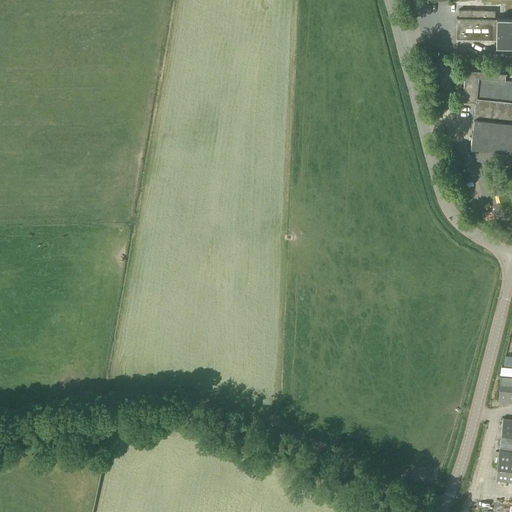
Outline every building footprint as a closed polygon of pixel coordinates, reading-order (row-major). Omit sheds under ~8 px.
[(455,12),(455,4),(423,4),(423,12),(430,12),(430,26),(441,26),(441,22),(448,22),(448,12),(455,12)] [(495,11),(486,10),(459,10),(458,18),(456,18),(456,38),(496,39),(495,47),(511,46),(511,19),(496,19),(495,19),(495,11)] [(462,101),(475,102),(470,147),(511,151),(511,80),(504,80),(505,73),(465,69),(462,101)] [(511,378),(500,377),(497,401),(511,402),(511,378)] [(495,479),(511,480),(511,418),(503,418),(498,451),(495,479)] [(487,506),(511,507),(511,491),(507,491),(506,498),(494,497),(495,487),(492,487),(491,497),(488,497),(487,506)]
